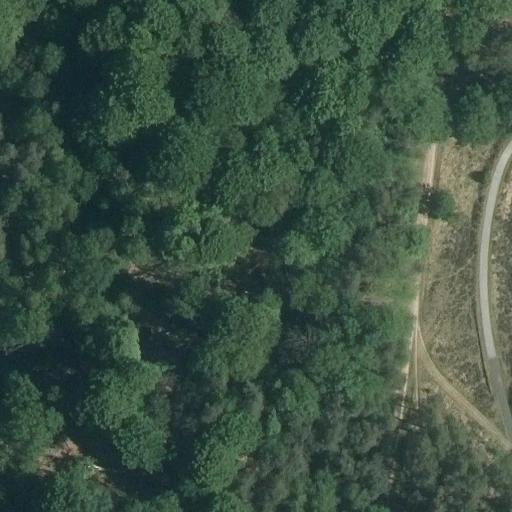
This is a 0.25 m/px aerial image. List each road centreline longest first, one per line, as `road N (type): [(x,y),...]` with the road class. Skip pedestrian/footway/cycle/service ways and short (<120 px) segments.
road 1 (track): [(0,51),(437,80)]
road 2 (track): [(404,351),(437,80)]
road 3 (track): [(384,511),(404,351)]
road 4 (track): [(404,351),(511,443)]
